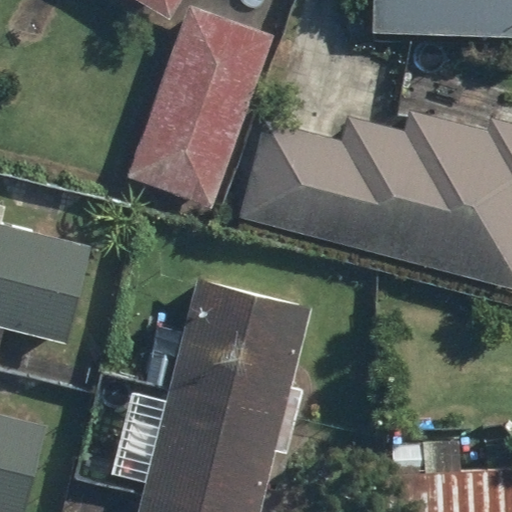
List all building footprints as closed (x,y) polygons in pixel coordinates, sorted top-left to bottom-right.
[(183,0),(118,175),(213,209),(277,35),(183,0)] [(140,0),(159,11),(165,0),(140,0)] [(511,0),(374,0),(374,28),(511,30),(511,0)] [(247,214),(511,279),(511,117),(496,113),(493,125),(413,105),(408,125),(351,110),(346,131),(272,112),(247,214)] [(84,239),(0,219),(0,324),(61,338),(84,239)] [(189,272),(128,511),(266,511),(319,305),(189,272)] [(15,511),(37,420),(0,411),(0,511),(15,511)] [(511,511),(511,462),(460,465),(459,439),(389,442),(391,511),(511,511)]
